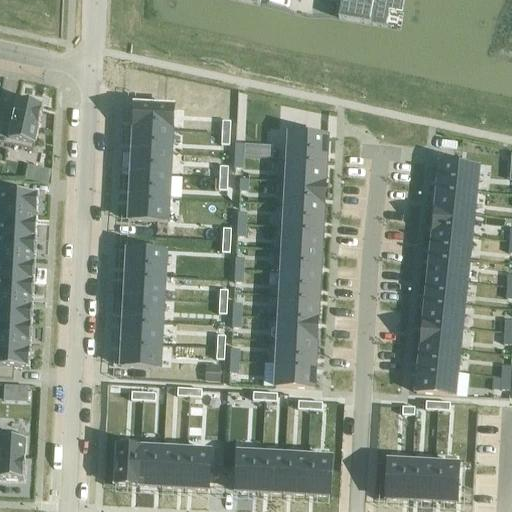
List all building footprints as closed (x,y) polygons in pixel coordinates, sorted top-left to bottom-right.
[(342,0),(338,21),(385,29),(386,28),(389,12),(401,14),(404,0),(342,0)] [(43,108),(17,103),(17,104),(13,122),(1,120),(0,123),(0,145),(33,153),(34,148),(35,148),(35,147),(38,130),(42,112),(42,110),(43,110),(43,108)] [(135,108),(134,131),(172,133),(174,110),(135,108)] [(222,124),(222,136),(230,136),(230,124),(222,124)] [(134,131),(133,154),(171,156),(172,133),(134,131)] [(222,136),(221,148),(229,148),(230,136),(222,136)] [(289,138),(288,161),(326,164),(327,140),(289,138)] [(236,147),(235,159),(243,159),(244,147),(236,147)] [(133,154),(131,177),(170,179),(171,156),(133,154)] [(235,159),(234,171),(242,171),(243,159),(235,159)] [(288,161),(286,184),(325,186),(326,164),(288,161)] [(30,179),(54,188),(60,173),(36,164),(30,179)] [(440,167),(438,190),(476,194),(478,171),(440,167)] [(220,169),(219,181),(227,182),(228,170),(220,169)] [(131,177),(130,200),(169,202),(170,179),(131,177)] [(219,181),(219,193),(227,194),(227,182),(219,181)] [(240,182),(240,194),(248,194),(248,183),(240,182)] [(0,183),(0,217),(37,220),(38,197),(23,196),(24,185),(0,183)] [(286,184),(285,207),(324,209),(325,186),(286,184)] [(438,190),(435,213),(474,217),(476,194),(438,190)] [(130,200),(129,223),(167,225),(169,202),(130,200)] [(285,207),(284,230),(323,232),(324,209),(285,207)] [(435,213),(432,236),(433,236),(471,240),(474,217),(435,213)] [(238,215),(238,227),(246,228),(246,216),(238,215)] [(0,217),(0,239),(36,241),(37,220),(0,217)] [(238,227),(237,239),(245,240),(246,228),(238,227)] [(284,230),(283,252),(321,255),(323,232),(284,230)] [(223,232),(222,244),(231,244),(231,232),(223,232)] [(433,236),(430,259),(469,263),(471,240),(433,236)] [(0,239),(0,261),(35,263),(36,241),(0,239)] [(222,244),(222,256),(230,256),(231,244),(222,244)] [(283,252),(282,275),(320,277),(321,255),(283,252)] [(127,254),(126,278),(165,280),(166,256),(127,254)] [(430,259),(428,282),(466,285),(469,263),(430,259)] [(0,261),(0,282),(34,284),(35,263),(0,261)] [(236,261),(235,273),(243,273),(244,261),(236,261)] [(235,273),(235,285),(243,285),(243,273),(235,273)] [(282,275),(280,298),(319,300),(320,277),(282,275)] [(126,278),(125,300),(164,302),(165,280),(126,278)] [(0,282),(0,304),(32,306),(34,284),(0,282)] [(428,282),(426,304),(464,308),(466,285),(428,282)] [(220,293),(219,305),(227,305),(228,293),(220,293)] [(280,298),(279,321),(318,323),(319,300),(280,298)] [(125,300),(124,323),(162,325),(164,302),(125,300)] [(0,304),(0,325),(31,328),(32,306),(0,304)] [(426,304),(423,327),(462,331),(464,308),(426,304)] [(219,305),(218,317),(227,318),(227,305),(219,305)] [(234,306),(233,318),(241,319),(242,307),(234,306)] [(233,318),(232,330),(240,331),(241,319),(233,318)] [(279,321),(278,343),(316,346),(317,346),(318,323),(279,321)] [(124,323),(123,346),(161,348),(162,325),(124,323)] [(0,325),(0,347),(30,349),(31,328),(0,325)] [(423,327),(420,349),(421,349),(459,353),(462,331),(423,327)] [(511,335),(504,335),(503,348),(511,348),(511,335)] [(217,339),(217,351),(225,351),(226,339),(217,339)] [(278,343),(277,366),(315,368),(316,346),(278,343)] [(123,346),(122,369),(160,371),(161,348),(123,346)] [(0,347),(0,381),(13,382),(14,371),(29,372),(30,349),(0,347)] [(421,349),(418,373),(457,376),(459,353),(421,349)] [(217,351),(216,363),(224,363),(225,351),(217,351)] [(231,352),(230,364),(239,364),(239,352),(231,352)] [(230,364),(230,376),(238,376),(239,364),(230,364)] [(277,366),(275,390),(314,392),(315,368),(277,366)] [(502,369),(502,381),(510,382),(511,369),(502,369)] [(418,373),(416,396),(455,400),(457,376),(418,373)] [(502,381),(501,393),(509,394),(510,382),(502,381)] [(178,391),(177,399),(189,400),(190,392),(178,391)] [(190,392),(189,400),(201,401),(202,393),(190,392)] [(132,395),(131,403),(143,404),(144,396),(132,395)] [(253,395),(253,403),(265,404),(265,396),(253,395)] [(144,396),(143,404),(155,405),(156,396),(144,396)] [(265,396),(265,404),(277,405),(277,397),(265,396)] [(298,404),(298,412),(310,413),(310,405),(298,404)] [(310,405),(310,413),(322,413),(322,406),(310,405)] [(426,405),(425,413),(437,413),(438,405),(426,405)] [(438,405),(437,413),(449,414),(450,406),(438,405)] [(403,410),(402,418),(414,418),(415,410),(403,410)] [(0,431),(0,481),(23,483),(23,482),(23,479),(24,479),(24,461),(25,444),(25,443),(25,438),(1,436),(2,432),(0,431)] [(117,449),(115,488),(139,489),(141,451),(117,449)] [(141,451),(139,489),(161,490),(163,452),(141,451)] [(163,452),(161,490),(184,492),(186,453),(163,452)] [(186,453),(184,492),(208,493),(210,454),(186,453)] [(238,456),(236,494),(260,496),(262,457),(238,456)] [(262,457),(260,496),(283,497),(285,458),(262,457)] [(285,458),(283,497),(305,498),(307,460),(285,458)] [(307,460),(305,498),(329,499),(331,461),(307,460)] [(388,464),(386,502),(410,504),(412,465),(388,464)] [(412,465),(410,504),(433,505),(435,466),(412,465)] [(435,466),(433,505),(456,506),(458,468),(435,466)]
